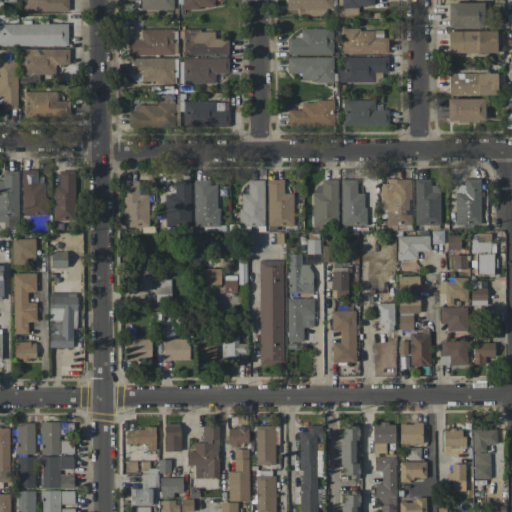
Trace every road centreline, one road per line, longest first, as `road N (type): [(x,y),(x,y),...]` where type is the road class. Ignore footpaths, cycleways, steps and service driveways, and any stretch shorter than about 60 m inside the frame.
road 1 (residential): [(100,0),(104,511)]
road 2 (residential): [(508,398),(0,401)]
road 3 (residential): [(506,153),(104,151)]
road 4 (residential): [(506,153),(508,511)]
road 5 (residential): [(416,0),(419,153)]
road 6 (residential): [(259,0),(262,152)]
